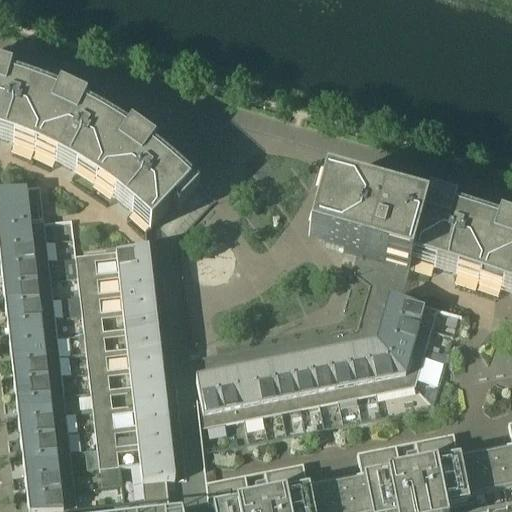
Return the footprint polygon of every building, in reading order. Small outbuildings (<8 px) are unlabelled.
[(0,142),(12,146),(34,155),(59,98),(35,88),(36,86),(35,85),(34,88),(9,80),(10,77),(9,77),(8,80),(0,77),(0,142)] [(56,165),(75,175),(95,188),(130,136),(107,122),(109,120),(108,119),(106,122),(84,110),(85,107),(84,107),(83,109),(59,98),(34,155),(56,165)] [(130,136),(95,188),(114,201),(132,216),(150,232),(172,210),(178,215),(199,193),(193,187),(173,169),(174,167),(174,166),(172,168),(152,152),(154,150),(153,149),(151,152),(130,136)] [(412,264),(428,206),(428,204),(401,197),(398,206),(328,187),(311,245),(409,272),(412,264)] [(0,232),(43,228),(39,192),(0,196),(0,232)] [(428,204),(428,206),(412,264),(435,271),(455,278),(479,285),(499,226),(475,218),(476,216),(475,215),(474,218),(453,212),(454,209),(453,209),(452,211),(428,204)] [(511,231),(499,226),(479,285),(502,293),(511,297),(511,231)] [(0,232),(0,251),(46,247),(43,228),(0,232)] [(48,266),(46,247),(0,251),(0,270),(0,271),(48,266)] [(94,265),(116,262),(117,277),(150,273),(150,271),(152,271),(151,260),(149,260),(148,253),(74,261),(77,282),(95,280),(94,265)] [(0,271),(2,290),(50,285),(48,266),(0,271)] [(118,282),(120,296),(152,292),(152,290),(154,290),(153,279),(151,280),(150,273),(117,277),(95,280),(77,282),(79,301),(97,299),(96,285),(118,282)] [(2,290),(4,309),(52,304),(50,285),(2,290)] [(153,299),(152,292),(120,296),(97,299),(79,301),(81,320),(100,318),(98,304),(120,301),(122,315),(155,311),(154,309),(156,309),(155,298),(153,299)] [(436,314),(424,311),(391,302),(386,322),(431,334),(436,314)] [(54,323),(52,304),(4,309),(7,328),(54,323)] [(100,318),(81,320),(83,339),(102,337),(100,323),(122,321),(124,334),(157,330),(156,328),(159,328),(157,317),(155,318),(155,311),(122,315),(100,318)] [(425,353),(431,334),(386,322),(381,340),(425,353)] [(56,342),(54,323),(7,328),(9,348),(56,342)] [(125,340),(126,353),(159,350),(159,348),(161,348),(160,337),(157,337),(157,330),(124,334),(102,337),(83,339),(85,358),(104,356),(102,342),(125,340)] [(378,351),(415,391),(425,353),(381,340),(378,351)] [(9,348),(11,367),(59,362),(56,342),(9,348)] [(159,350),(126,353),(104,356),(85,358),(88,377),(106,375),(105,361),(127,359),(128,372),(161,369),(161,367),(163,367),(162,356),(160,356),(159,350)] [(378,351),(366,353),(375,399),(415,391),(378,351)] [(375,399),(366,353),(347,357),(356,403),(375,399)] [(347,357),(329,361),(338,407),(356,403),(347,357)] [(329,361),(310,364),(319,410),(338,407),(329,361)] [(61,381),(59,362),(11,367),(13,386),(61,381)] [(310,364),(291,368),(298,402),(300,414),(319,410),(310,364)] [(300,414),(298,402),(291,368),(272,372),(282,418),(300,414)] [(130,391),(163,388),(163,386),(165,386),(164,375),(162,376),(161,369),(128,372),(106,375),(88,377),(90,396),(108,394),(107,380),(129,378),(130,391)] [(253,376),(260,409),(262,421),(282,418),(272,372),(253,376)] [(234,379),(241,413),(243,425),(262,421),(260,409),(253,376),(234,379)] [(216,383),(222,417),(225,429),(243,425),(241,413),(234,379),(216,383)] [(13,386),(15,405),(63,400),(61,381),(13,386)] [(225,429),(222,417),(216,383),(196,387),(200,407),(197,408),(197,406),(196,406),(199,434),(225,429)] [(90,396),(92,415),(111,413),(109,399),(131,397),(133,411),(165,407),(165,405),(167,405),(166,394),(164,395),(163,388),(130,391),(108,394),(90,396)] [(438,394),(416,388),(415,391),(433,410),(438,394)] [(65,419),(63,400),(15,405),(18,424),(65,419)] [(94,434),(113,432),(111,418),(133,416),(135,430),(167,426),(167,424),(169,424),(168,413),(166,414),(165,407),(133,411),(111,413),(92,415),(94,434)] [(67,438),(65,419),(18,424),(20,443),(67,438)] [(168,433),(167,426),(135,430),(113,432),(94,434),(96,453),(115,451),(113,438),(135,435),(137,449),(170,445),(170,443),(172,443),(170,432),(168,433)] [(70,457),(67,438),(20,443),(22,462),(70,457)] [(357,458),(360,478),(367,511),(502,511),(506,511),(505,511),(506,511),(511,510),(511,449),(511,448),(457,459),(453,439),(414,447),(418,467),(399,471),(395,451),(357,458)] [(96,453),(99,474),(117,471),(116,457),(138,454),(139,469),(172,465),(172,462),(174,462),(173,452),(171,452),(170,445),(137,449),(115,451),(96,453)] [(72,476),(70,457),(22,462),(24,481),(72,476)] [(139,469),(144,506),(168,503),(166,486),(174,485),(174,482),(176,481),(175,471),(173,471),(172,465),(139,469)] [(367,511),(360,478),(306,489),(303,469),(264,477),(268,497),(249,501),(245,480),(205,488),(208,510),(210,509),(210,511),(367,511)] [(26,501),(74,495),(72,476),(24,481),(26,501)] [(75,511),(74,495),(26,501),(27,511),(75,511)] [(168,511),(168,503),(144,506),(90,511),(168,511)]
